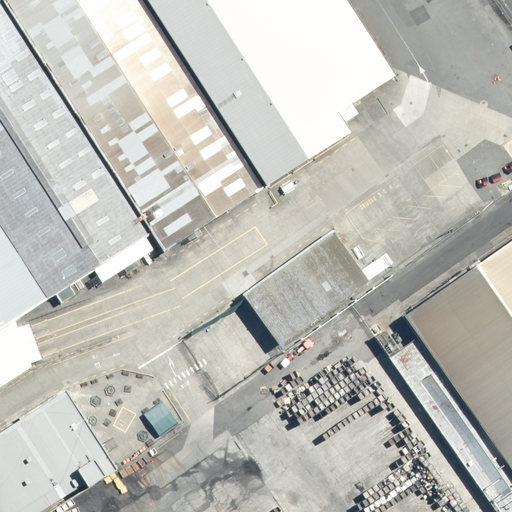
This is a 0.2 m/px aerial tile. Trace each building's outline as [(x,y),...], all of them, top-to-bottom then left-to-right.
[(239,191),(115,0),(31,0),(0,20),(0,45),(136,256),(239,191)] [(115,0),(239,191),(249,203),(387,113),(312,0),(115,0)] [(0,275),(30,323),(136,256),(0,45),(0,275)] [(315,250),(222,309),(258,365),(351,306),(315,250)] [(511,511),(511,250),(383,341),(503,511),(511,511)] [(0,341),(30,323),(0,275),(0,341)] [(0,430),(0,511),(45,511),(102,476),(51,398),(0,430)] [(180,424),(163,399),(143,413),(160,437),(180,424)]
